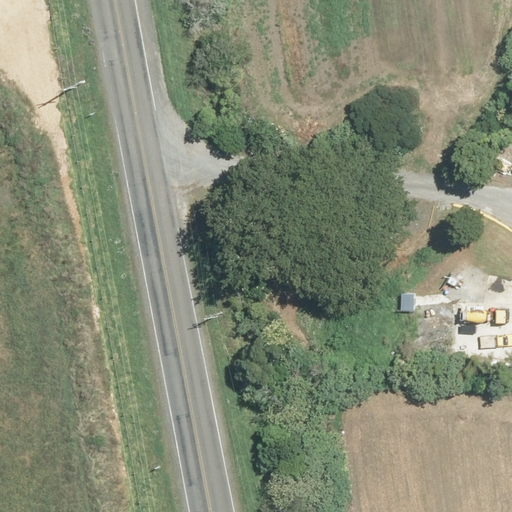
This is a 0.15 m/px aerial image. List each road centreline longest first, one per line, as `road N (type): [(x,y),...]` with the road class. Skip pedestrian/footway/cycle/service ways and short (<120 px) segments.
road 1 (tertiary): [(202,511),(108,0)]
road 2 (unknown): [(141,177),(452,191),(511,210)]
